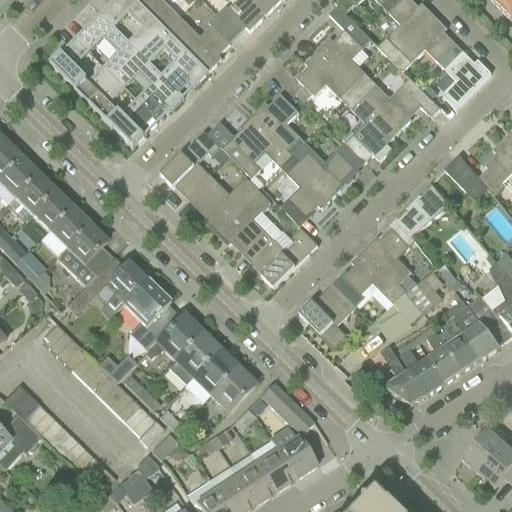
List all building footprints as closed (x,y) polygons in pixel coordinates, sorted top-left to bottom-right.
[(129,46),(142,59),(167,34),(132,0),(117,0),(111,7),(115,11),(104,21),(114,31),(128,18),(142,32),(129,46)] [(132,0),(167,34),(180,21),(163,4),(167,0),(132,0)] [(225,10),(216,19),(234,37),(242,29),(245,31),(246,32),(249,35),(261,24),(273,11),(261,0),(237,0),(239,2),(228,13),(225,10)] [(261,0),(273,11),(284,0),(261,0)] [(342,0),(334,9),(336,11),(346,20),(366,0),(370,0),(380,10),(389,0),(342,0)] [(406,0),(389,0),(380,10),(388,18),(399,29),(377,51),(390,64),(433,21),(421,8),(418,11),(406,0)] [(511,0),(488,0),(487,2),(511,26),(511,0)] [(329,43),(316,55),(351,91),(357,96),(370,84),(351,64),(370,45),(346,20),(336,11),(328,19),(344,35),(332,46),(329,43)] [(103,71),(116,84),(142,59),(129,46),(114,31),(104,21),(100,17),(86,32),(90,36),(79,47),(89,57),(103,43),(117,57),(103,71)] [(180,21),(167,34),(208,76),(221,63),(218,60),(230,48),(226,45),(234,37),(216,19),(207,27),(211,31),(200,41),(180,21)] [(446,33),(433,21),(390,64),(402,77),(424,55),(436,66),(444,74),(462,56),(454,48),(443,37),(446,33)] [(167,34),(142,59),(150,67),(164,54),(175,65),(162,79),(168,85),(179,75),(194,90),(208,76),(167,34)] [(49,68),(91,110),(116,84),(103,71),(89,85),(74,71),(89,57),(79,47),(68,58),(64,54),(49,68)] [(325,89),(345,109),(357,96),(351,91),(316,55),(304,68),(307,71),(296,83),(314,101),(325,89)] [(474,68),(462,56),(444,74),(456,86),(442,99),(455,112),(490,78),(477,65),(474,68)] [(142,59),(116,84),(125,93),(139,79),(150,90),(136,104),(143,111),(154,100),(169,115),(183,101),(168,85),(162,79),(150,67),(142,59)] [(357,96),(398,137),(410,124),(407,121),(418,110),(431,122),(439,114),(430,104),(422,96),(408,83),(389,103),(370,84),(357,96)] [(116,84),(91,110),(132,152),(147,137),(131,122),(143,111),(136,104),(122,119),(110,107),(125,93),(116,84)] [(428,90),(422,96),(430,104),(436,98),(428,90)] [(362,166),(370,157),(379,166),(391,153),(386,148),(398,137),(357,96),(345,109),(364,128),(344,148),(362,166)] [(265,107),(252,120),(287,155),(293,161),(305,148),(286,129),(298,117),(280,99),(268,111),(265,107)] [(235,151),(227,159),(237,169),(241,173),(241,174),(251,183),(254,180),(259,175),(250,165),(261,154),(274,168),(280,173),(293,161),(287,155),(252,120),(239,132),(243,136),(235,143),(231,147),(235,151)] [(487,173),(478,183),(493,201),(504,190),(502,188),(511,177),(511,149),(505,142),(492,155),(495,158),(484,170),(487,173)] [(188,201),(191,198),(209,179),(198,168),(208,157),(195,144),(160,179),(173,193),(176,189),(188,201)] [(0,147),(0,182),(20,162),(20,161),(19,162),(3,146),(3,145),(0,147)] [(333,201),(346,189),(353,182),(349,178),(362,166),(344,148),(324,167),(305,148),(293,161),(301,169),(333,201)] [(465,195),(478,183),(459,159),(444,174),(465,195)] [(293,161),(280,173),(299,192),(279,212),(284,217),(292,225),(299,232),(300,231),(298,230),(317,210),(321,214),(333,201),(301,169),(293,161)] [(0,182),(0,188),(14,202),(37,179),(37,178),(36,179),(20,163),(21,162),(20,162),(0,182)] [(511,177),(502,188),(504,190),(511,197),(511,177)] [(14,202),(31,219),(55,195),(54,195),(53,196),(37,180),(38,179),(37,179),(14,202)] [(204,224),(216,237),(258,195),(257,194),(249,185),(246,182),(229,199),(209,179),(191,198),(199,206),(196,209),(207,221),(204,224)] [(251,183),(249,185),(257,194),(263,189),(254,180),(251,183)] [(450,210),(430,187),(421,196),(440,218),(450,210)] [(31,219),(48,236),(72,212),(71,212),(71,213),(54,197),(55,196),(55,195),(31,219)] [(247,254),(255,262),(274,244),(254,224),(271,208),(258,195),(216,237),(229,249),(232,246),(244,258),(247,254)] [(440,218),(421,196),(413,205),(430,226),(440,218)] [(430,226),(413,205),(404,213),(420,235),(430,226)] [(48,236),(65,253),(89,229),(88,228),(88,229),(71,214),(72,213),(72,212),(48,236)] [(411,242),(420,235),(404,213),(395,222),(411,242)] [(279,222),(279,228),(284,233),(292,225),(284,217),(279,222)] [(376,242),(363,255),(398,290),(408,280),(411,277),(397,263),(409,252),(414,246),(411,242),(410,240),(395,222),(387,230),(391,234),(379,245),(376,242)] [(0,249),(11,239),(0,227),(0,249)] [(61,258),(56,263),(73,280),(82,289),(92,278),(96,275),(110,260),(101,252),(106,246),(106,245),(105,246),(89,230),(90,229),(89,229),(65,253),(61,258)] [(274,244),(255,262),(252,266),(264,277),(260,281),(273,294),(317,250),(300,233),(292,242),(296,246),(285,256),(274,244)] [(27,256),(11,239),(0,249),(0,251),(15,267),(21,262),(27,256)] [(30,253),(27,256),(21,262),(30,272),(40,263),(30,253)] [(342,282),(334,290),(355,311),(364,303),(361,300),(372,289),(393,309),(405,299),(406,298),(398,290),(363,255),(351,267),(354,270),(342,282)] [(511,263),(507,257),(496,266),(497,267),(511,286),(511,263)] [(0,263),(0,276),(6,282),(14,275),(2,262),(0,263)] [(98,277),(84,292),(93,301),(96,299),(106,308),(105,309),(114,318),(121,311),(126,306),(125,306),(146,285),(146,284),(145,285),(127,268),(128,267),(127,266),(121,272),(112,263),(98,277)] [(444,267),(437,272),(443,280),(449,275),(444,267)] [(480,301),(467,311),(498,351),(511,340),(511,286),(497,267),(489,274),(498,293),(482,304),(480,301)] [(14,275),(6,282),(14,291),(22,283),(14,275)] [(408,280),(398,290),(406,298),(416,289),(408,280)] [(16,293),(22,300),(31,292),(24,285),(16,293)] [(146,285),(125,306),(126,306),(121,311),(138,328),(128,338),(144,353),(176,321),(166,311),(169,307),(169,306),(167,308),(146,286),(146,285)] [(355,311),(334,290),(315,309),(311,306),(298,319),(334,354),(347,341),(337,331),(355,311)] [(31,292),(22,300),(27,304),(35,296),(31,292)] [(405,299),(393,309),(399,316),(410,329),(422,318),(405,299)] [(393,309),(376,323),(382,331),(399,316),(393,309)] [(467,311),(450,323),(455,330),(478,364),(498,351),(467,311)] [(163,354),(174,365),(200,338),(200,337),(199,339),(182,322),(183,321),(182,320),(145,358),(150,363),(155,358),(157,360),(163,354)] [(40,345),(48,352),(63,337),(56,329),(40,345)] [(455,330),(438,341),(445,352),(461,376),(478,364),(455,330)] [(48,352),(55,360),(71,344),(63,337),(48,352)] [(185,389),(191,382),(218,355),(217,355),(216,356),(200,340),(201,339),(200,338),(174,365),(168,371),(185,389)] [(435,338),(426,344),(435,358),(428,363),(444,388),(461,376),(445,352),(438,341),(435,338)] [(55,360),(63,367),(78,352),(71,344),(55,360)] [(63,367),(71,375),(86,359),(78,352),(63,367)] [(389,353),(379,359),(397,384),(388,390),(387,396),(410,411),(422,402),(426,400),(415,383),(410,376),(406,378),(389,353)] [(191,382),(209,400),(236,373),(235,372),(234,373),(217,357),(219,356),(218,355),(191,382)] [(409,356),(400,362),(410,376),(415,383),(426,400),(444,388),(428,363),(418,370),(409,356)] [(71,375),(78,382),(94,367),(86,359),(71,375)] [(106,362),(98,370),(111,383),(114,387),(116,388),(135,369),(133,367),(126,360),(115,371),(112,368),(106,362)] [(78,382),(86,390),(101,374),(94,367),(78,382)] [(236,373),(209,400),(227,417),(253,390),(252,389),(251,390),(235,374),(236,373)] [(86,390),(93,397),(109,382),(101,374),(86,390)] [(130,380),(123,387),(138,402),(145,395),(130,380)] [(93,397),(101,405),(116,389),(109,382),(93,397)] [(262,399),(260,401),(260,402),(300,441),(313,428),(273,388),(262,399)] [(101,405),(109,413),(124,397),(116,389),(101,405)] [(4,407),(12,415),(27,399),(19,391),(4,407)] [(145,395),(138,402),(151,415),(158,409),(145,395)] [(109,413),(116,420),(132,404),(124,397),(109,413)] [(12,415),(17,420),(20,422),(35,407),(27,399),(12,415)] [(116,420),(124,427),(139,412),(132,404),(116,420)] [(259,405),(250,414),(256,420),(265,411),(259,405)] [(35,407),(20,422),(28,430),(43,415),(35,407)] [(124,427),(131,435),(147,419),(139,412),(124,427)] [(43,415),(28,430),(36,438),(51,423),(43,415)] [(165,415),(158,422),(173,437),(180,430),(165,415)] [(254,423),(246,415),(235,427),(242,435),(254,423)] [(131,435),(139,443),(154,427),(147,419),(131,435)] [(0,434),(0,468),(6,474),(23,457),(26,460),(41,443),(36,438),(28,430),(20,422),(17,420),(2,436),(0,434)] [(36,438),(41,443),(44,446),(59,430),(51,423),(36,438)] [(154,427),(139,443),(138,444),(146,453),(163,435),(154,427)] [(59,430),(44,446),(52,454),(67,438),(59,430)] [(180,430),(173,437),(182,447),(190,440),(180,430)] [(286,432),(268,444),(276,456),(295,485),(316,472),(297,443),(294,444),(286,432)] [(224,434),(210,443),(216,452),(217,453),(231,444),(225,435),(224,434)] [(461,465),(478,480),(503,451),(486,437),(461,465)] [(67,438),(52,454),(60,461),(75,446),(67,438)] [(166,440),(150,456),(159,465),(176,449),(166,440)] [(210,443),(195,453),(196,454),(201,462),(202,463),(217,453),(216,452),(210,443)] [(75,446),(60,461),(68,469),(83,454),(75,446)] [(177,450),(169,458),(173,462),(181,454),(177,450)] [(511,459),(503,451),(478,480),(494,494),(504,483),(511,490),(511,459)] [(83,454),(68,469),(77,477),(92,462),(83,454)] [(276,456),(256,469),(275,498),(295,485),(276,456)] [(137,475),(127,482),(128,483),(142,503),(151,496),(144,485),(143,484),(158,474),(155,469),(146,461),(142,465),(135,473),(137,475)] [(92,462),(77,477),(85,485),(100,469),(92,462)] [(100,469),(85,485),(93,493),(108,477),(100,469)] [(256,469),(236,482),(255,511),(275,498),(256,469)] [(108,477),(93,493),(101,500),(116,485),(108,477)] [(236,482),(216,495),(226,511),(254,511),(255,511),(236,482)] [(115,493),(108,501),(115,508),(124,499),(131,510),(142,503),(128,483),(115,493)] [(226,511),(216,495),(195,509),(197,511),(226,511)] [(384,511),(369,497),(354,511),(384,511)] [(111,511),(115,508),(108,501),(97,511),(111,511)]
